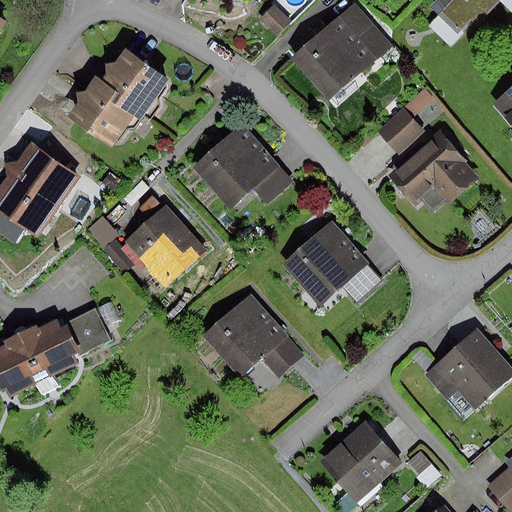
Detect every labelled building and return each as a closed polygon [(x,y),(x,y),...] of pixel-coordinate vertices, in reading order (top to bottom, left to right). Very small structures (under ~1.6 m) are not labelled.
[(441,0),(435,7),(463,33),(475,21),(481,27),(504,2),(506,0),(441,0)] [(277,6),(264,19),(280,36),(294,23),(277,6)] [(360,9),(297,58),(331,102),(394,52),(360,9)] [(0,14),(0,38),(11,22),(0,14)] [(117,75),(113,80),(128,91),(121,102),(140,116),(147,120),(176,80),(134,50),(125,63),(115,65),(117,75)] [(86,103),(76,117),(118,147),(140,116),(121,102),(128,91),(113,80),(106,76),(94,92),(84,93),(86,103)] [(428,88),(381,130),(401,151),(427,128),(417,117),(437,98),(428,88)] [(511,92),(496,107),(511,124),(511,92)] [(247,128),(196,168),(231,213),(259,191),(268,202),(291,184),(247,128)] [(445,131),(418,154),(413,149),(395,166),(393,178),(417,205),(436,188),(453,207),(484,179),(469,162),(471,160),(445,131)] [(36,144),(0,193),(0,205),(43,236),(84,179),(36,144)] [(171,205),(129,242),(169,287),(210,250),(171,205)] [(122,236),(105,216),(88,231),(105,250),(117,240),(122,236)] [(336,224),(286,266),(324,310),(348,289),(373,267),(336,224)] [(137,264),(117,240),(105,250),(125,274),(137,264)] [(385,282),(373,267),(348,289),(360,303),(385,282)] [(255,300),(210,337),(245,379),(264,363),(279,380),(304,360),(255,300)] [(113,302),(102,307),(110,325),(121,320),(113,302)] [(73,326),(85,352),(112,339),(99,310),(71,322),(73,326)] [(10,345),(0,349),(0,381),(4,390),(85,352),(73,326),(65,329),(61,320),(44,328),(42,324),(8,340),(10,345)] [(511,364),(482,330),(429,376),(449,400),(461,390),(479,411),(511,381),(511,364)] [(423,350),(415,358),(428,371),(436,363),(423,350)] [(370,424),(325,461),(361,504),(406,467),(370,424)] [(424,452),(412,462),(431,486),(443,476),(424,452)] [(511,511),(511,467),(490,486),(511,511)]
